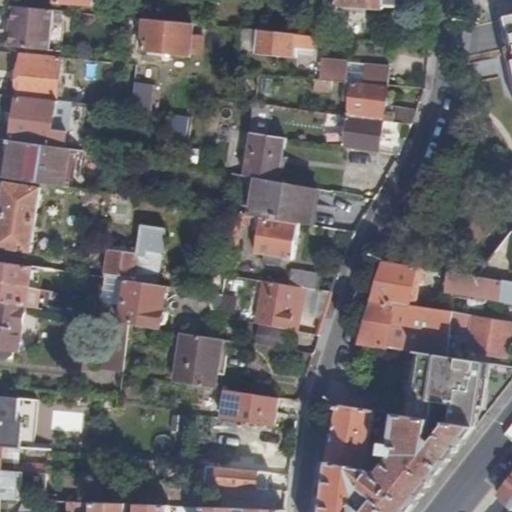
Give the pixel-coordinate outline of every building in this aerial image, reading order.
[(12,0),(0,0),(0,6),(11,8),(12,0)] [(56,0),(56,5),(95,9),(95,0),(56,0)] [(409,11),(409,0),(339,0),(339,9),(384,12),(385,9),(409,11)] [(54,12),(16,9),(12,49),(51,52),(54,12)] [(54,12),(51,52),(63,53),(67,14),(54,12)] [(511,239),(481,277),(511,282),(511,18),(510,19),(511,26),(511,239)] [(511,26),(510,19),(502,21),(511,60),(511,26)] [(195,26),(146,21),(144,51),(192,56),(194,38),(195,26)] [(317,50),(318,37),(314,37),(260,32),(258,54),(297,59),(299,46),(304,46),(304,49),(317,50)] [(194,38),(192,56),(208,58),(209,39),(194,38)] [(64,59),(25,55),(20,99),(60,103),(64,59)] [(348,84),(349,67),(349,64),(323,62),(321,82),(334,83),(348,84)] [(365,85),(365,67),(349,67),(348,84),(355,85),(365,85)] [(365,85),(390,88),(391,69),(365,67),(365,85)] [(334,83),(321,82),(318,82),(317,92),(333,93),(334,83)] [(385,123),(413,127),(419,112),(393,109),(392,118),(386,117),(390,88),(365,85),(355,85),(350,118),(385,123)] [(137,86),(135,111),(150,113),(152,87),(137,86)] [(60,103),(20,99),(14,143),(14,144),(68,152),(68,151),(71,134),(67,134),(71,105),(60,103)] [(268,137),(271,107),(261,106),(255,105),(252,135),(253,135),(268,137)] [(192,118),(176,116),(173,140),(189,142),(190,134),(192,118)] [(347,150),(381,155),(385,123),(350,118),(349,127),(343,127),(342,138),(348,138),(347,150)] [(189,142),(185,166),(196,168),(201,136),(190,134),(189,142)] [(260,180),(285,185),(289,159),(285,158),(289,140),(288,140),(268,137),(253,135),(247,177),(248,178),(260,180)] [(14,143),(0,140),(0,161),(10,163),(14,144),(14,143)] [(10,163),(8,180),(78,191),(84,153),(68,151),(68,152),(14,144),(10,163)] [(243,217),(254,218),(260,180),(248,178),(243,217)] [(302,226),(313,227),(319,191),(285,185),(260,180),(254,218),(302,226)] [(7,185),(2,217),(37,223),(42,192),(7,185)] [(243,217),(235,215),(230,252),(239,253),(243,227),(249,228),(257,225),(262,225),(256,264),(285,269),(286,259),(296,260),(302,226),(254,218),(243,217)] [(37,223),(2,217),(0,227),(0,249),(32,255),(37,223)] [(110,253),(107,279),(127,282),(160,287),(167,232),(142,228),(138,257),(110,253)] [(34,268),(0,263),(0,284),(31,290),(34,268)] [(419,268),(387,263),(375,302),(412,308),(419,268)] [(45,270),(34,268),(31,290),(42,291),(45,270)] [(225,297),(227,277),(227,273),(216,271),(212,295),(213,295),(225,297)] [(309,291),(321,292),(324,278),(294,273),(291,287),(300,289),(309,291)] [(511,282),(481,277),(454,273),(451,293),(499,300),(511,303),(511,282)] [(127,282),(107,279),(103,303),(103,305),(123,308),(127,282)] [(160,287),(127,282),(123,308),(120,325),(131,327),(162,332),(163,326),(167,326),(169,316),(165,315),(169,289),(160,287)] [(261,326),(291,331),(292,332),(300,289),(291,287),(265,283),(257,325),(261,326)] [(31,290),(0,284),(0,304),(28,309),(31,290)] [(292,332),(300,333),(304,317),(309,291),(300,289),(292,332)] [(42,291),(31,290),(28,309),(29,309),(39,311),(42,291)] [(304,317),(327,322),(336,295),(321,292),(309,291),(304,317)] [(223,313),(225,297),(213,295),(212,305),(214,312),(223,313)] [(241,300),(225,297),(223,313),(222,319),(244,323),(244,321),(251,322),(252,315),(238,313),(241,300)] [(511,324),(412,308),(375,302),(362,344),(423,354),(450,358),(450,352),(455,352),(459,350),(460,330),(466,331),(467,326),(474,327),(469,354),(511,360),(511,352),(511,324)] [(20,353),(28,309),(0,304),(0,358),(14,361),(15,353),(20,353)] [(105,370),(126,374),(131,327),(120,325),(117,324),(113,346),(107,345),(106,353),(108,353),(105,370)] [(258,348),(287,353),(291,331),(261,326),(258,348)] [(185,336),(177,384),(216,390),(224,342),(185,336)] [(450,358),(423,354),(413,419),(434,422),(436,406),(456,409),(454,426),(478,430),(506,394),(484,391),(485,382),(488,364),(450,358)] [(484,391),(506,394),(511,386),(511,367),(507,367),(504,382),(491,380),(491,383),(485,382),(484,391)] [(229,392),(225,421),(278,429),(282,401),(229,392)] [(0,399),(0,447),(6,449),(19,450),(24,401),(0,399)] [(478,430),(454,426),(451,425),(437,443),(432,440),(434,422),(413,419),(342,408),(330,465),(333,467),(327,511),(414,511),(445,471),(478,430)] [(0,447),(0,471),(26,473),(26,464),(22,464),(5,462),(6,449),(0,447)] [(19,450),(6,449),(5,462),(22,464),(22,450),(19,450)] [(156,463),(124,460),(122,481),(155,483),(156,463)] [(26,464),(26,473),(49,475),(49,466),(26,464)] [(218,489),(220,469),(210,468),(207,488),(218,489)] [(261,479),(261,473),(220,469),(218,489),(259,492),(261,479)] [(0,471),(0,500),(2,500),(32,502),(32,495),(48,496),(49,475),(26,473),(0,471)] [(511,483),(501,497),(511,508),(511,483)] [(223,510),(249,511),(249,497),(223,496),(223,510)]
